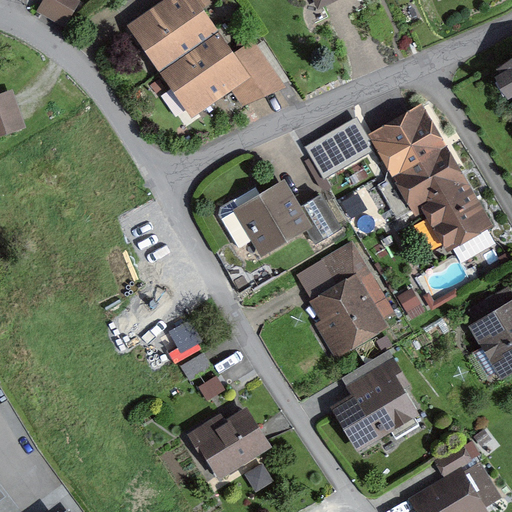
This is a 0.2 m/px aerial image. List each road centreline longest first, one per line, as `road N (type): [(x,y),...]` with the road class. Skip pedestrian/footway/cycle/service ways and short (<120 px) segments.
road 1 (residential): [(353,493),(154,181)]
road 2 (residential): [(154,181),(422,65)]
road 3 (residential): [(154,181),(94,86),(6,13)]
road 4 (residential): [(422,65),(511,212)]
